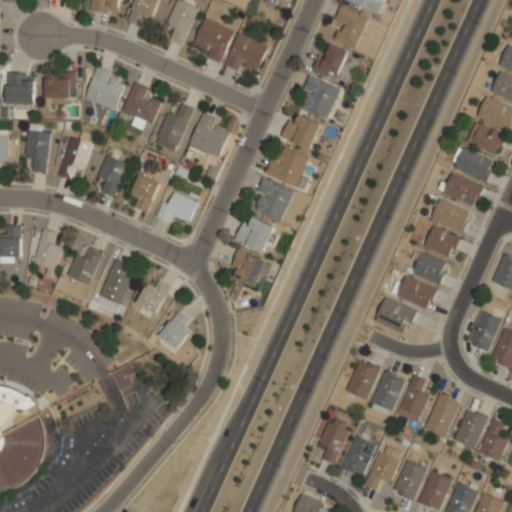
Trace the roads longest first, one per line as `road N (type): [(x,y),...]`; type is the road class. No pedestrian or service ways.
road 1 (secondary): [(430,0),(201,511)]
road 2 (secondary): [(250,511),(478,0)]
road 3 (residential): [(190,260),(215,311),(215,355),(171,429),(101,511)]
road 4 (residential): [(190,260),(309,0)]
road 5 (residential): [(260,108),(112,40),(29,31)]
road 6 (residential): [(0,195),(75,209),(190,260)]
road 7 (residential): [(511,194),(452,323),(449,346)]
